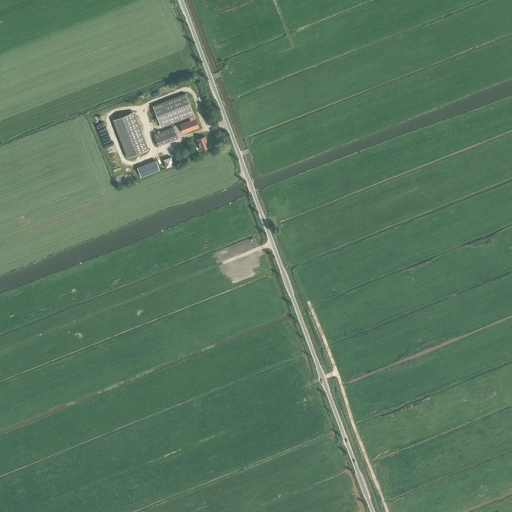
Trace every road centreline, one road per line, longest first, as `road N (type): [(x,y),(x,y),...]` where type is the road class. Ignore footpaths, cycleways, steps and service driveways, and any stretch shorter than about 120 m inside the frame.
road 1 (tertiary): [(372,511),(181,0)]
road 2 (track): [(0,351),(271,243)]
road 3 (track): [(387,511),(309,304)]
road 4 (track): [(159,149),(127,163),(121,158),(110,114),(143,113),(147,134)]
